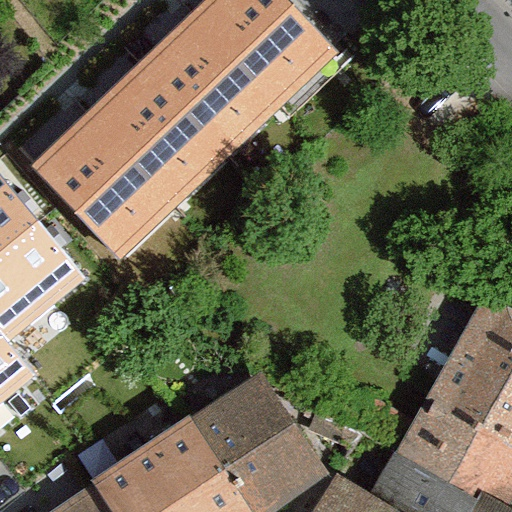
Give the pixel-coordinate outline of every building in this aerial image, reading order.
[(320,0),(225,0),(53,157),(142,255),(367,51),(320,0)] [(114,299),(67,246),(40,270),(88,322),(114,299)] [(488,500),(501,508),(511,487),(511,313),(495,303),(420,428),(405,455),(488,500)] [(201,424),(258,511),(273,511),(327,473),(266,381),(201,424)] [(405,455),(420,428),(361,394),(346,421),(405,455)] [(258,511),(201,424),(103,490),(117,511),(258,511)] [(481,511),(488,500),(405,455),(376,503),(344,483),(325,511),(481,511)] [(117,511),(103,490),(71,511),(117,511)] [(481,511),(510,511),(501,508),(488,500),(481,511)]
